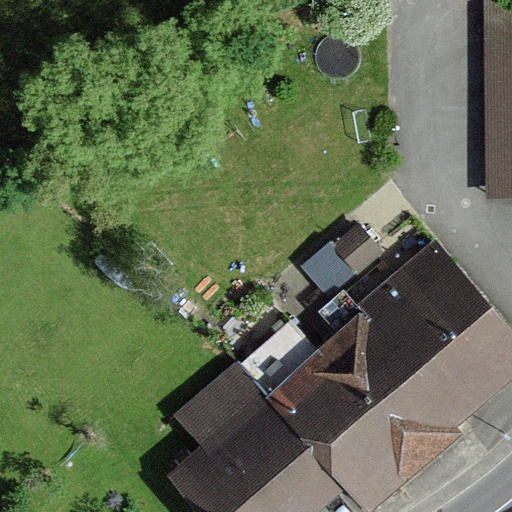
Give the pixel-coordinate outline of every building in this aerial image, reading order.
[(511,0),(484,0),(487,198),(511,198),(511,0)] [(306,249),(324,278),(384,242),(366,213),(306,249)] [(364,310),(356,317),(358,319),(452,427),(511,374),(511,329),(434,240),(360,304),(364,310)] [(370,511),(459,435),(452,427),(358,319),(320,353),(292,321),(241,366),(345,484),(369,511),(370,511)] [(203,511),(313,511),(345,484),(241,366),(238,362),(179,413),(208,446),(172,477),(203,511)]
